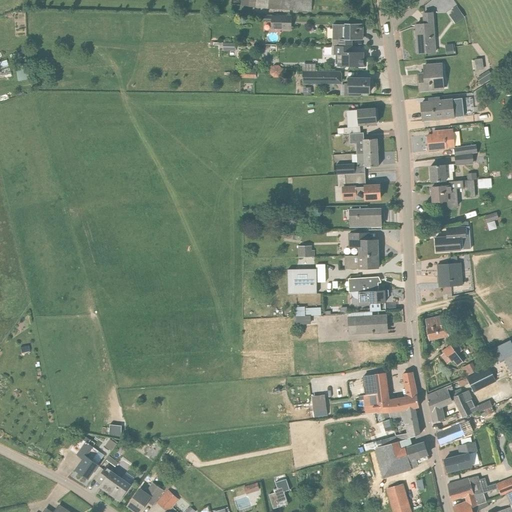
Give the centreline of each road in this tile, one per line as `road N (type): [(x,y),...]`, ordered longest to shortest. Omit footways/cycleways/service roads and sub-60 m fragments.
road 1 (tertiary): [(446,511),(413,346),(403,143),(383,0)]
road 2 (unclassified): [(109,511),(0,449)]
